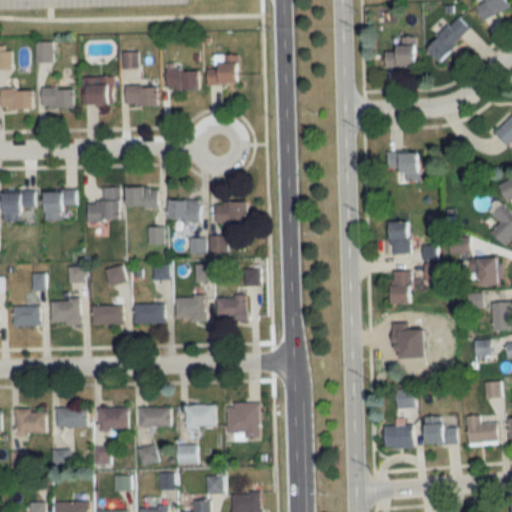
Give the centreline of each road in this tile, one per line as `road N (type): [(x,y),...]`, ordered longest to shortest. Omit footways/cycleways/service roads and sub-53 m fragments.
road 1 (secondary): [(276,0),(291,511)]
road 2 (secondary): [(351,492),(337,0)]
road 3 (residential): [(0,148),(200,142),(217,160),(237,153),(241,142),(228,120),(215,121),(200,142)]
road 4 (residential): [(0,369),(289,363)]
road 5 (residential): [(339,112),(456,101),(511,53)]
road 6 (residential): [(351,492),(511,479)]
road 7 (secondary): [(289,363),(305,399),(307,511)]
